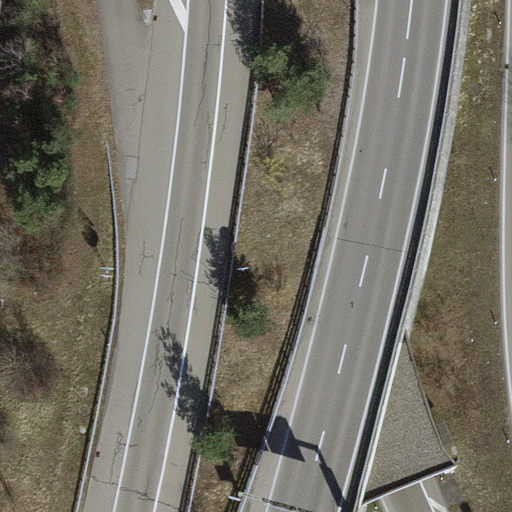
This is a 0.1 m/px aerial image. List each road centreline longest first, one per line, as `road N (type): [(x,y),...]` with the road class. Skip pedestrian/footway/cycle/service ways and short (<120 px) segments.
road 1 (motorway): [(412,511),(344,295),(317,119),(311,0)]
road 2 (motorway): [(298,511),(379,188),(409,0)]
road 3 (motorway): [(207,0),(177,297),(136,511)]
